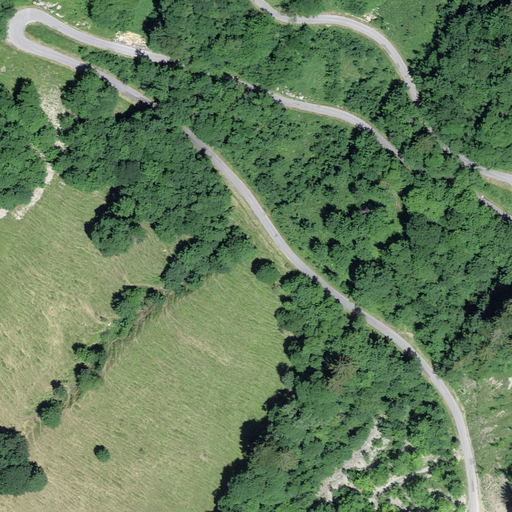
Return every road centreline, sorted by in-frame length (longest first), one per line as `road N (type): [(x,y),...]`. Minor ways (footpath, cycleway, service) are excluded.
road 1 (unclassified): [(474,511),(463,427),(422,363),(292,257),(224,167),(185,132),(98,75),(23,43),(16,27),(37,15),(87,39),(343,115),(405,162),(511,221)]
road 2 (unclassified): [(511,179),(456,156),(437,139),(404,71),(369,31),(346,21),(282,17),(256,0)]
